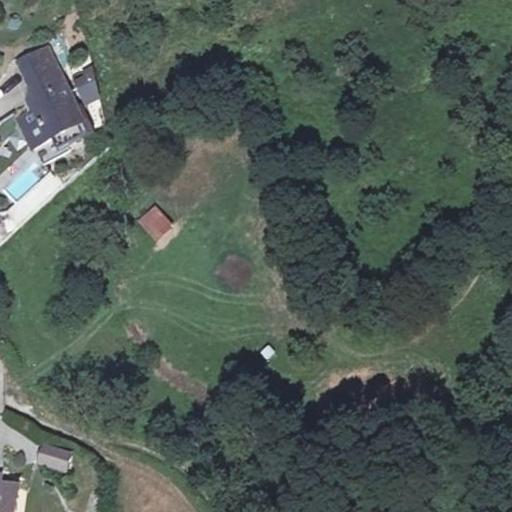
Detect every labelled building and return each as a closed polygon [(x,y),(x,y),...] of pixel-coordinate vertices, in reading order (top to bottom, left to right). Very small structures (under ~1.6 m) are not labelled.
[(83,122),(49,52),(20,66),(34,94),(37,105),(35,106),(38,114),(21,122),(35,152),(53,143),(59,155),(97,136),(88,119),(83,122)] [(99,99),(94,77),(76,86),(87,107),(95,103),(99,99)] [(159,248),(177,231),(155,209),(138,225),(159,248)] [(72,460),(46,451),(41,465),(68,474),(72,460)] [(16,511),(20,488),(0,485),(0,511),(16,511)]
